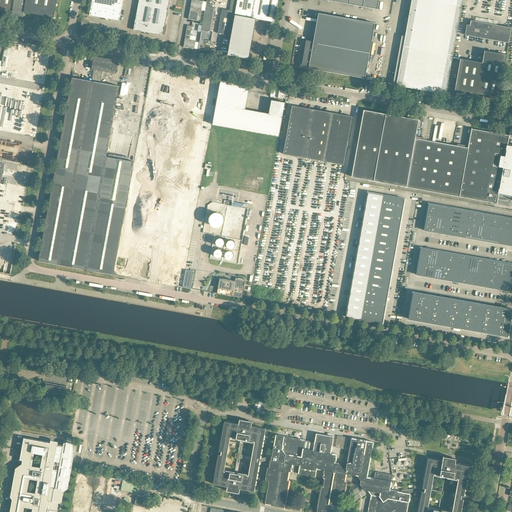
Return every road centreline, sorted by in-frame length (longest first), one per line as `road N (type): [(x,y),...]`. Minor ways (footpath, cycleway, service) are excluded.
road 1 (unclassified): [(511,358),(34,269),(28,260),(69,43)]
road 2 (unclassified): [(504,421),(7,332),(0,370)]
road 3 (unclassified): [(187,496),(211,409),(382,441)]
road 4 (unclassified): [(511,123),(273,80)]
road 5 (unclassified): [(273,80),(69,43)]
